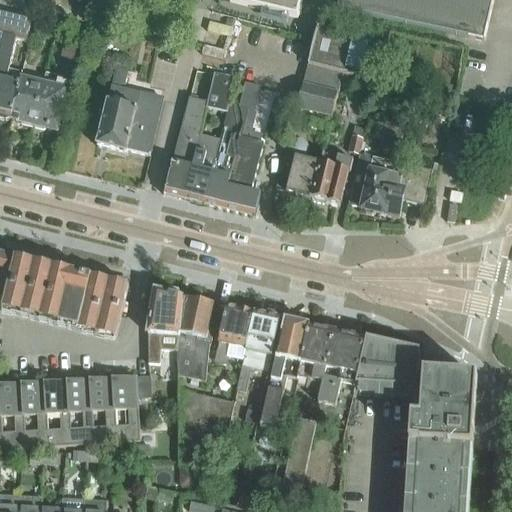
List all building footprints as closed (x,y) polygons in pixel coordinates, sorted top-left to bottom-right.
[(230,0),(229,3),(297,19),(301,0),(230,0)] [(340,0),(338,11),(484,43),(493,0),(340,0)] [(48,27),(46,35),(55,37),(58,25),(42,21),(39,14),(39,10),(34,11),(34,15),(36,19),(36,24),(48,27)] [(17,40),(17,42),(27,44),(32,22),(1,15),(0,20),(0,50),(3,37),(17,40)] [(36,24),(33,34),(46,37),(46,35),(48,27),(36,24)] [(361,80),(370,41),(318,28),(308,66),(344,75),(361,80)] [(21,80),(21,81),(23,75),(9,71),(17,42),(17,40),(3,37),(0,50),(0,121),(6,123),(10,121),(11,121),(21,80)] [(332,119),(344,75),(308,66),(297,110),(332,119)] [(103,125),(98,148),(127,156),(127,153),(149,159),(164,101),(121,90),(122,87),(125,88),(129,73),(116,70),(108,106),(103,105),(98,124),(103,125)] [(67,92),(71,94),(72,94),(77,75),(67,72),(64,83),(58,82),(56,90),(42,86),(32,129),(43,132),(47,130),(58,132),(67,92)] [(213,76),(207,105),(208,105),(228,109),(235,80),(213,76)] [(32,129),(42,86),(21,81),(21,80),(11,121),(21,123),(24,127),(32,129)] [(438,96),(432,119),(444,123),(450,99),(438,96)] [(208,105),(207,105),(189,101),(165,197),(186,202),(202,137),(200,137),(208,105)] [(264,145),(242,140),(249,111),(229,106),(222,138),(221,142),(220,142),(204,207),(255,219),(261,195),(252,193),(264,145)] [(204,207),(220,142),(202,137),(186,202),(204,207)] [(352,139),(348,155),(359,157),(364,141),(352,139)] [(311,200),(321,161),(308,158),(309,153),(309,150),(308,147),(306,144),(303,142),(301,141),(298,141),(295,141),(292,143),(290,145),(288,148),(287,153),(286,152),(276,191),(300,197),(299,200),(306,202),(307,199),(311,200)] [(323,155),(321,161),(311,200),(313,203),(326,207),(326,206),(329,204),(340,207),(349,173),(350,174),(353,162),(323,155)] [(432,173),(410,168),(361,157),(350,206),(362,209),(361,211),(364,212),(366,215),(372,217),(375,215),(398,220),(402,203),(425,208),(432,173)] [(0,311),(18,316),(29,271),(32,257),(0,249),(0,311)] [(98,273),(32,257),(29,271),(18,316),(84,332),(98,273)] [(130,287),(131,281),(98,273),(84,332),(117,340),(130,287)] [(180,338),(188,301),(180,299),(179,296),(171,294),(168,296),(158,294),(155,295),(147,335),(148,335),(149,366),(160,367),(161,354),(179,354),(179,346),(180,338)] [(192,302),(188,301),(180,338),(179,346),(179,354),(179,377),(206,384),(210,347),(214,327),(209,326),(214,306),(202,303),(202,301),(200,298),(198,298),(192,300),(192,302)] [(243,362),(254,315),(250,314),(251,312),(249,309),(244,308),(242,310),(241,312),(227,308),(214,365),(227,367),(228,359),(243,362)] [(268,374),(280,321),(277,320),(275,316),(270,315),(266,318),(254,315),(243,362),(241,370),(242,370),(237,393),(246,395),(252,371),(268,374)] [(297,382),(309,328),(285,322),(272,377),(260,428),(275,432),(288,379),(297,382)] [(321,393),(334,334),(309,328),(297,382),(298,382),(299,381),(307,383),(306,390),(321,393)] [(355,387),(367,341),(365,341),(334,334),(321,393),(318,405),(336,409),(341,384),(355,387)] [(418,378),(420,353),(367,341),(355,387),(359,388),(359,391),(359,397),(393,399),(413,400),(414,378),(418,378)] [(122,374),(113,375),(115,413),(128,412),(129,428),(116,429),(117,446),(141,444),(137,380),(122,381),(122,374)] [(99,376),(90,376),(92,414),(105,413),(106,429),(93,430),(94,447),(117,446),(116,429),(115,413),(113,375),(112,375),(113,382),(106,382),(99,382),(99,376)] [(76,377),(67,377),(70,415),(82,415),(83,431),(70,432),(71,448),(94,447),(93,430),(92,414),(90,376),(90,383),(83,384),(77,384),(76,377)] [(468,511),(474,423),(477,379),(424,376),(424,379),(418,378),(414,378),(413,400),(405,511),(468,511)] [(54,378),(45,379),(47,417),(59,416),(60,432),(48,433),(49,450),(71,448),(70,432),(70,415),(67,377),(67,384),(61,385),(54,385),(54,378)] [(31,380),(22,380),(24,418),(37,417),(38,434),(25,434),(26,451),(49,450),(48,433),(47,417),(45,379),(44,379),(45,386),(38,386),(31,387),(31,380)] [(8,381),(0,381),(0,394),(1,419),(14,419),(15,435),(2,436),(3,452),(26,451),(25,434),(24,418),(22,380),(21,380),(22,387),(15,387),(8,388),(8,381)] [(235,406),(179,393),(179,467),(190,467),(189,447),(224,455),(235,406)] [(247,412),(245,423),(257,426),(259,415),(247,412)] [(298,421),(281,499),(299,504),(317,425),(298,421)] [(130,462),(130,453),(129,453),(116,452),(116,461),(130,462)] [(144,463),(145,453),(130,453),(130,462),(144,463)] [(87,464),(87,454),(73,454),(73,463),(87,464)] [(101,465),(102,455),(87,454),(87,464),(101,465)] [(44,466),(44,457),(30,456),(29,466),(44,466)] [(58,467),(58,458),(44,457),(44,466),(58,467)] [(14,470),(15,460),(1,460),(0,469),(14,470)] [(196,465),(195,487),(215,492),(221,472),(196,465)] [(244,474),(240,492),(258,496),(262,479),(244,474)] [(160,493),(158,502),(172,505),(174,496),(160,493)] [(0,497),(0,511),(19,511),(20,498),(0,497)] [(41,511),(41,509),(42,499),(20,498),(19,511),(41,511)] [(63,511),(62,511),(84,511),(85,503),(63,502),(63,511)] [(84,511),(106,511),(107,504),(85,503),(84,511)]
